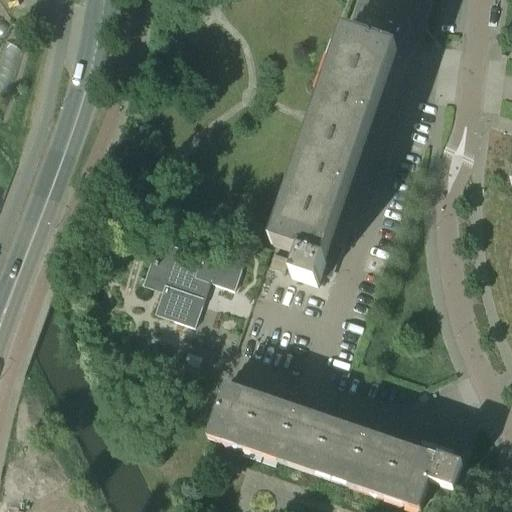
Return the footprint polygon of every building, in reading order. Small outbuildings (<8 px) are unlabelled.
[(363,0),(351,37),(393,50),(399,53),(409,26),(417,0),(363,0)] [(325,247),(393,50),(351,37),(346,35),(273,247),(300,257),(292,280),(317,289),(325,266),(327,266),(335,263),(339,250),(330,247),(330,248),(325,247)] [(209,284),(234,293),(244,264),(205,250),(202,257),(164,244),(157,261),(156,261),(155,264),(151,263),(142,286),(162,293),(154,315),(194,330),(205,301),(203,300),(209,284)] [(285,275),(290,261),(274,256),(270,269),(285,275)] [(420,458),(224,391),(223,390),(207,437),(420,510),(430,484),(453,492),(462,466),(438,457),(437,459),(421,453),(420,458)]
